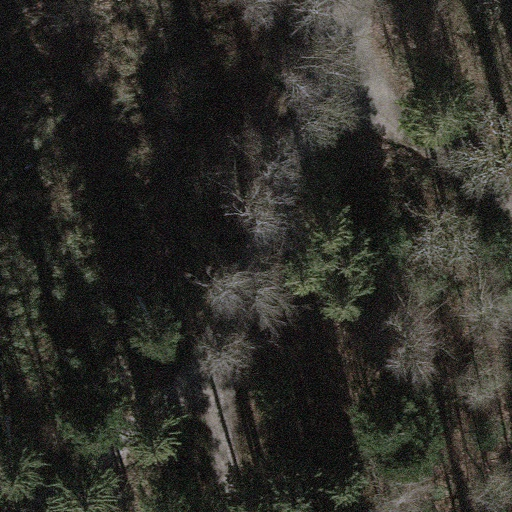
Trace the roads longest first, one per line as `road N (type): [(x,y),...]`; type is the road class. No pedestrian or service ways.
road 1 (track): [(190,384),(268,246),(335,65)]
road 2 (track): [(335,65),(488,172),(511,199)]
road 3 (track): [(190,384),(42,511)]
road 4 (track): [(228,511),(190,384)]
